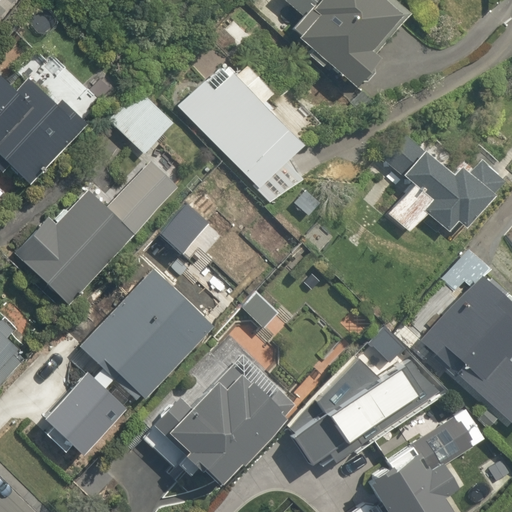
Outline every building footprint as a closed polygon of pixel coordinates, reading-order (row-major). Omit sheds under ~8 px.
[(277,29),(340,86),(400,19),(379,0),(275,0),(291,14),(277,29)] [(232,58),(218,73),(205,61),(164,105),(253,188),(294,144),(257,110),(271,94),(232,58)] [(9,86),(0,77),(0,174),(17,190),(99,104),(52,59),(41,71),(31,62),(9,86)] [(130,88),(103,121),(141,153),(168,120),(130,88)] [(462,177),(418,141),(392,172),(403,182),(379,211),(401,229),(413,215),(437,235),(449,220),(459,229),(502,177),(478,157),(462,177)] [(49,225),(39,215),(4,252),(61,306),(176,186),(145,156),(101,202),(86,187),(49,225)] [(180,203),(136,250),(171,283),(215,236),(180,203)] [(137,265),(71,345),(141,403),(207,322),(137,265)] [(511,363),(506,358),(511,351),(511,302),(475,270),(410,343),(511,432),(511,431),(511,363)] [(251,291),(234,309),(256,330),(274,312),(251,291)] [(0,356),(17,339),(0,322),(0,356)] [(211,487),(286,411),(232,358),(183,407),(169,393),(142,420),(151,428),(138,442),(164,468),(178,455),(211,487)] [(445,511),(436,494),(451,486),(440,468),(470,451),(451,417),(421,434),(406,443),(354,473),(376,511),(445,511)]
